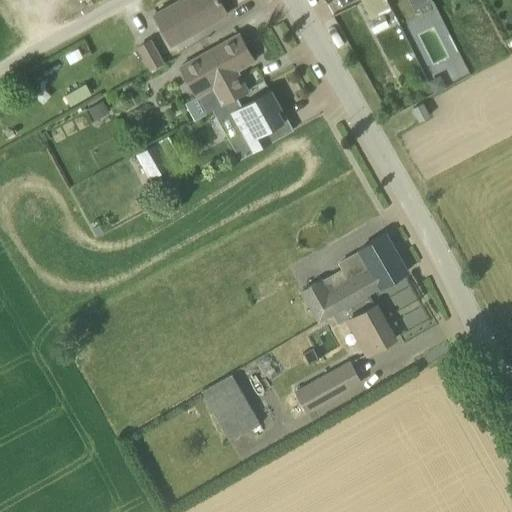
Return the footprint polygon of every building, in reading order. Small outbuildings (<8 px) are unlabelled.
[(180,0),(154,15),(171,46),(227,15),(218,0),(188,0),(185,2),(183,0),(180,0)] [(362,0),(371,19),(391,9),(386,0),(362,0)] [(418,8),(432,1),(431,0),(410,0),(416,9),(418,8)] [(437,9),(432,1),(418,8),(422,17),(437,9)] [(247,91),(236,71),(253,61),(238,35),(181,68),(198,97),(200,96),(209,112),(247,91)] [(151,71),(163,64),(150,41),(138,48),(151,71)] [(65,96),(71,107),(91,95),(85,84),(65,96)] [(270,92),(241,108),(230,114),(252,153),(292,131),(270,92)] [(103,101),(88,109),(95,122),(110,113),(103,101)] [(422,104),(413,109),(420,122),(429,117),(422,104)] [(172,167),(158,142),(136,155),(150,180),(172,167)] [(339,263),(343,270),(322,282),(321,280),(302,292),(319,322),(381,287),(407,272),(385,234),(359,249),(361,251),(339,263)] [(367,355),(395,339),(376,306),(348,321),(367,355)] [(349,364),(297,392),(308,412),(360,383),(349,364)] [(232,374),(201,392),(230,443),(261,425),(232,374)]
